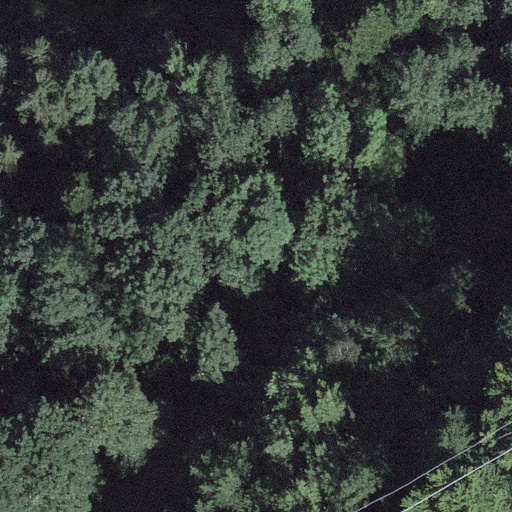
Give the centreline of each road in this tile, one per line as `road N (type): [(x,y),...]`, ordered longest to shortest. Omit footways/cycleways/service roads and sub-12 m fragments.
road 1 (motorway): [(495,511),(0,452)]
road 2 (track): [(144,511),(287,372),(511,241)]
